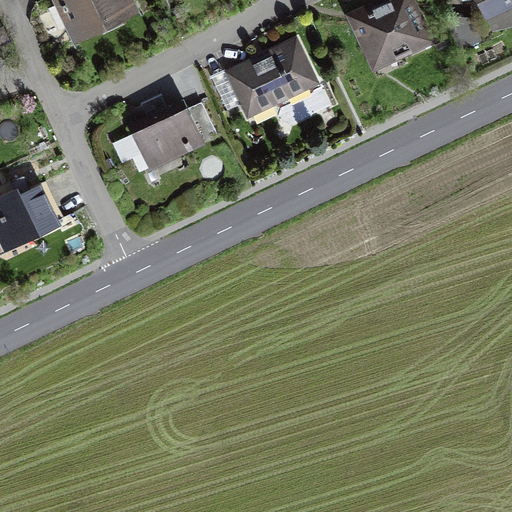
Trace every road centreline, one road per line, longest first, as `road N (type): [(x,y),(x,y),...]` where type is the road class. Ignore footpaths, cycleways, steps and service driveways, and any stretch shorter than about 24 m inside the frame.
road 1 (secondary): [(511,93),(135,274)]
road 2 (residential): [(60,115),(291,0)]
road 3 (residential): [(135,274),(60,115)]
road 4 (secondary): [(135,274),(0,338)]
road 5 (residential): [(4,0),(60,115)]
